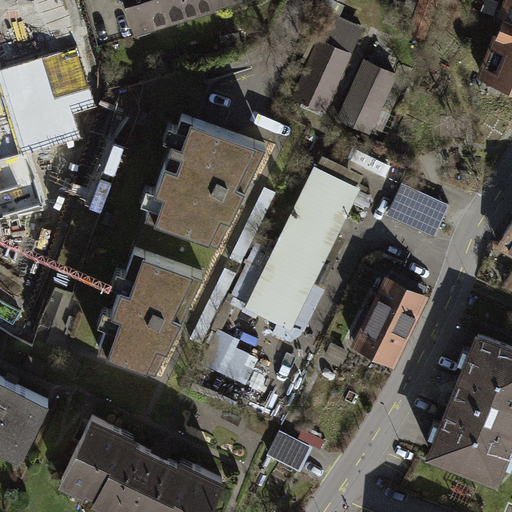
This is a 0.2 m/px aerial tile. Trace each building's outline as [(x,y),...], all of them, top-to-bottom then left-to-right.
[(159,0),(107,0),(116,33),(165,20),(159,0)] [(211,0),(159,0),(165,20),(213,8),(211,0)] [(211,0),(213,8),(247,0),(211,0)] [(418,0),(408,29),(425,35),(437,0),(418,0)] [(511,0),(505,0),(499,14),(506,17),(498,36),(511,42),(511,0)] [(3,17),(9,49),(78,36),(72,4),(3,17)] [(334,7),(294,97),(329,113),(369,22),(334,7)] [(511,42),(498,36),(481,75),(511,88),(511,42)] [(341,112),(376,129),(402,73),(367,57),(341,112)] [(266,144),(183,116),(148,213),(220,240),(266,144)] [(314,161),(244,300),(292,324),(362,185),(314,161)] [(0,175),(0,253),(21,247),(0,175)] [(388,214),(434,236),(449,203),(403,181),(388,214)] [(511,220),(500,241),(511,248),(511,220)] [(203,270),(137,249),(98,344),(157,365),(203,270)] [(424,285),(392,269),(375,303),(410,321),(424,293),(421,291),(424,285)] [(410,321),(375,303),(370,312),(365,309),(355,329),(360,331),(355,343),(391,361),(410,321)] [(511,433),(511,345),(478,332),(430,451),(494,477),(511,433)] [(245,383),(259,357),(225,339),(212,365),(245,383)] [(0,368),(0,441),(20,452),(49,392),(0,368)] [(206,511),(227,469),(92,406),(58,479),(128,511),(206,511)] [(307,470),(320,441),(285,425),(271,454),(307,470)]
